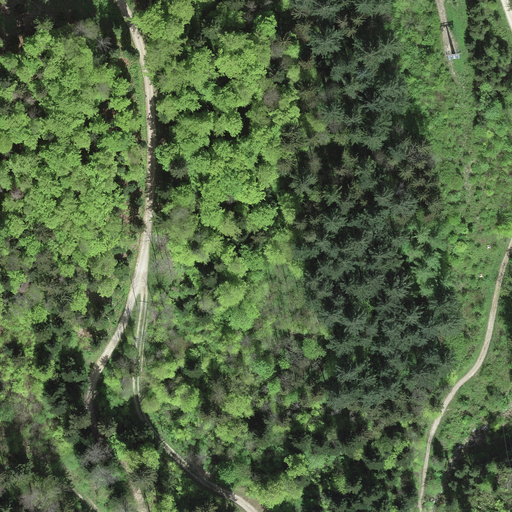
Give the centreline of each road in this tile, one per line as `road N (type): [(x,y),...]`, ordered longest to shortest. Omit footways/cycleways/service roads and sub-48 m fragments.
road 1 (track): [(140,511),(88,398),(140,275),(146,66),(118,0)]
road 2 (track): [(511,241),(483,355),(435,422),(421,468),(420,511)]
road 3 (track): [(249,511),(176,460),(142,416),(140,275)]
